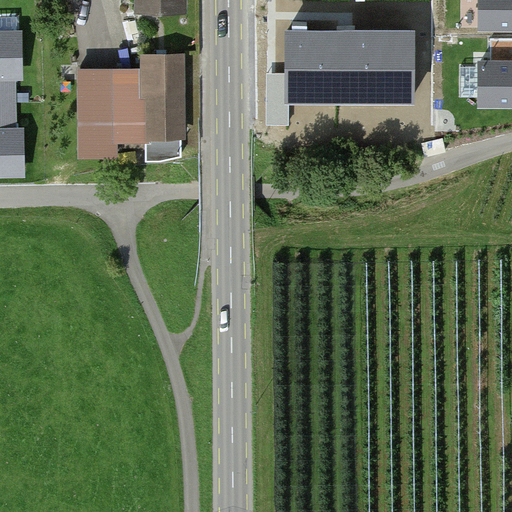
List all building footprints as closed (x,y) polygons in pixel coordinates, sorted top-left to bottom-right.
[(511,0),(482,0),(483,24),(511,24),(511,0)] [(415,33),(287,33),(287,109),(415,109),(415,33)] [(511,37),(491,37),(491,60),(482,60),(482,99),(511,99),(511,37)] [(0,41),(0,93),(23,93),(22,41),(0,41)] [(108,139),(178,139),(179,60),(139,60),(139,75),(76,75),(76,161),(108,161),(108,139)] [(0,118),(0,171),(25,171),(24,119),(0,118)]
